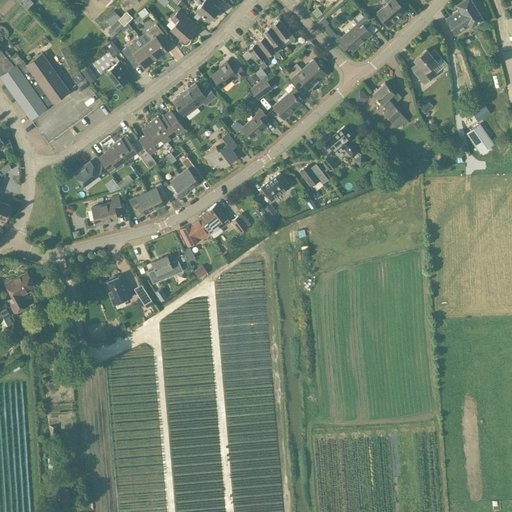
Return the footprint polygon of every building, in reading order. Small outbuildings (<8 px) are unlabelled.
[(124,0),(123,2),(129,8),(134,4),(138,0),(124,0)] [(203,0),(196,10),(209,20),(218,8),(212,3),(214,0),(203,0)] [(390,0),(376,12),(386,25),(397,16),(398,18),(405,12),(395,0),(390,0)] [(445,19),(455,35),(470,26),(471,27),(483,20),(470,0),(464,0),(456,5),(460,10),(445,19)] [(60,7),(51,15),(56,20),(64,12),(60,7)] [(144,7),(138,12),(142,17),(148,11),(144,7)] [(171,27),(185,40),(198,26),(180,9),(172,18),(176,22),(171,27)] [(121,28),(127,22),(132,17),(127,11),(121,17),(114,11),(102,23),(106,28),(109,25),(114,30),(110,34),(112,37),(121,28)] [(347,45),(352,51),(370,34),(365,29),(372,23),(361,11),(353,18),(357,23),(340,38),(338,35),(334,39),(342,49),(347,45)] [(287,29),(294,24),(288,18),(281,23),(287,29)] [(278,19),(270,25),(280,39),(286,35),(291,42),(295,38),(290,32),(289,32),(287,29),(281,23),(278,19)] [(127,22),(121,28),(123,31),(128,27),(130,30),(132,29),(127,22)] [(144,45),(155,59),(166,50),(157,38),(164,33),(156,23),(144,32),(150,40),(144,45)] [(280,39),(270,25),(261,32),(263,35),(264,35),(272,46),(277,53),(278,52),(282,49),(276,42),(280,39)] [(263,35),(255,42),(266,56),(272,52),(277,58),(281,55),(278,52),(277,53),(272,46),(264,35),(263,35)] [(104,45),(113,58),(120,52),(111,40),(104,45)] [(135,55),(144,67),(155,59),(144,45),(139,48),(134,41),(121,50),(129,60),(135,55)] [(266,56),(255,42),(247,48),(246,48),(262,69),(267,65),(262,59),(266,56)] [(13,97),(29,119),(34,116),(47,106),(53,102),(61,96),(69,91),(41,53),(26,64),(23,60),(22,60),(16,53),(12,56),(6,50),(3,53),(0,49),(0,78),(6,87),(2,90),(6,95),(9,100),(13,97)] [(410,68),(423,83),(435,73),(431,67),(437,62),(436,61),(441,57),(434,49),(429,53),(426,49),(414,60),(416,63),(410,68)] [(302,83),(307,89),(313,84),(313,83),(323,74),(317,68),(319,67),(312,60),(301,70),(296,64),(285,74),(297,87),(302,83)] [(106,71),(118,86),(132,76),(120,61),(106,71)] [(211,75),(220,87),(231,79),(233,82),(238,79),(240,82),(249,76),(239,64),(232,70),(227,63),(211,75)] [(267,91),(259,80),(249,87),(257,98),(267,91)] [(272,107),(283,119),(300,103),(294,96),(299,91),(291,82),(285,88),(288,93),(272,107)] [(174,103),(184,115),(202,101),(205,106),(217,97),(209,86),(201,92),(194,83),(188,89),(190,91),(174,103)] [(383,113),(397,128),(407,120),(393,104),(401,97),(396,91),(394,93),(385,83),(372,94),(382,104),(382,103),(387,109),(383,113)] [(348,98),(357,107),(368,96),(360,87),(348,98)] [(471,111),(478,121),(491,113),(483,102),(471,111)] [(244,131),(251,139),(266,126),(261,121),(267,116),(258,105),(252,110),(256,114),(242,126),(240,123),(239,123),(238,122),(235,122),(231,125),(237,133),(240,130),(241,132),(243,132),(244,131)] [(150,121),(165,142),(169,139),(166,135),(173,129),(178,134),(185,128),(170,110),(163,115),(162,114),(158,118),(157,116),(150,121)] [(153,145),(159,140),(162,144),(165,142),(150,121),(144,126),(145,128),(141,131),(144,135),(138,139),(143,146),(146,151),(149,154),(156,149),(153,145)] [(493,143),(480,124),(467,133),(478,148),(484,144),(487,148),(493,143)] [(354,160),(360,167),(367,160),(361,153),(360,154),(350,142),(353,139),(344,127),(324,145),(333,156),(343,147),(352,157),(354,159),(354,160)] [(216,164),(219,168),(236,156),(231,150),(237,145),(227,132),(221,136),(227,144),(218,151),(215,147),(205,155),(214,167),(216,164)] [(131,144),(125,136),(121,139),(120,138),(113,143),(129,164),(132,162),(128,157),(136,151),(131,144)] [(138,139),(131,144),(136,151),(140,156),(146,151),(143,146),(138,139)] [(129,164),(113,143),(106,148),(107,149),(103,152),(104,153),(97,157),(108,172),(115,167),(121,162),(125,167),(129,164)] [(321,161),(330,171),(337,165),(329,155),(321,161)] [(330,174),(317,159),(314,161),(315,162),(312,164),(309,161),(302,167),(313,181),(321,174),(324,178),(330,174)] [(73,173),(83,185),(98,174),(101,178),(107,174),(100,164),(94,168),(89,162),(73,173)] [(8,164),(2,168),(5,173),(11,168),(8,164)] [(186,167),(177,174),(188,188),(192,185),(194,187),(199,184),(197,181),(203,176),(194,165),(188,169),(186,167)] [(290,186),(279,172),(260,187),(271,201),(290,186)] [(166,186),(175,198),(180,194),(181,197),(186,193),(184,191),(188,188),(177,174),(169,180),(171,183),(166,186)] [(113,180),(106,185),(111,191),(119,188),(113,180)] [(156,187),(146,191),(153,207),(157,205),(159,208),(164,205),(163,202),(169,199),(161,182),(155,184),(156,187)] [(0,218),(6,220),(11,206),(0,201),(0,190),(2,185),(0,184),(0,218)] [(129,199),(135,215),(143,212),(144,214),(149,212),(148,209),(153,207),(146,191),(135,196),(129,199)] [(91,207),(95,224),(117,219),(115,212),(123,210),(119,195),(111,197),(112,201),(91,207)] [(310,198),(305,202),(310,209),(315,206),(310,198)] [(280,216),(271,203),(263,209),(273,221),(280,216)] [(199,217),(200,218),(210,233),(219,226),(221,229),(229,222),(216,204),(199,217)] [(231,220),(240,232),(247,227),(238,215),(231,220)] [(180,230),(188,245),(210,234),(210,233),(200,218),(191,224),(180,230)] [(183,250),(189,261),(195,258),(190,247),(183,250)] [(154,269),(148,272),(153,284),(182,271),(178,259),(170,263),(167,256),(151,262),(154,269)] [(197,277),(206,275),(203,266),(194,269),(197,277)] [(7,300),(14,313),(27,306),(21,295),(35,288),(26,273),(5,284),(12,297),(7,300)] [(109,280),(104,282),(113,304),(131,296),(128,288),(126,288),(121,275),(116,277),(114,276),(109,278),(109,280)] [(141,284),(134,289),(144,304),(151,300),(141,284)] [(161,287),(154,291),(160,300),(167,296),(161,287)] [(0,312),(4,320),(10,316),(5,307),(2,308),(0,304),(0,312)] [(104,330),(106,337),(122,332),(120,326),(104,330)] [(62,488),(62,482),(51,482),(52,501),(69,501),(69,488),(62,488)]
